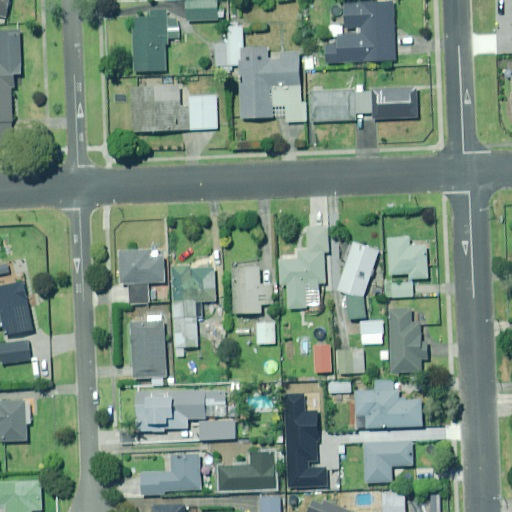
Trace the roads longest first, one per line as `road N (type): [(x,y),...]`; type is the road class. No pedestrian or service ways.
road 1 (residential): [(79,187),(467,172)]
road 2 (residential): [(482,511),(467,172)]
road 3 (residential): [(79,187),(92,511)]
road 4 (residential): [(71,0),(79,187)]
road 5 (residential): [(467,172),(456,0)]
